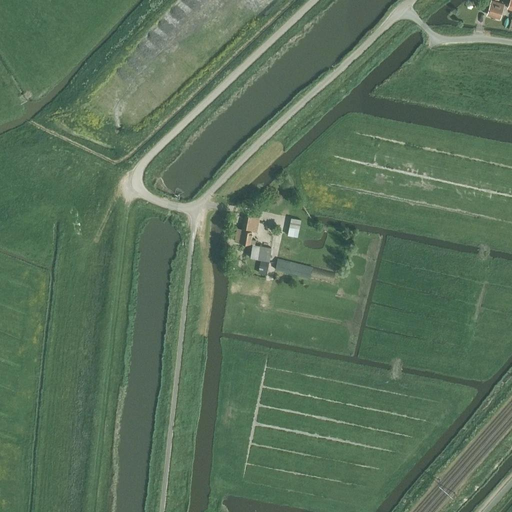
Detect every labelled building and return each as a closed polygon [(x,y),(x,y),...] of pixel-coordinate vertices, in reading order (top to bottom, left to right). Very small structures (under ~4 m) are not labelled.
[(500,18),(505,3),(493,0),(491,0),(487,14),(500,18)] [(249,244),(250,243),(252,244),(250,257),(261,259),(269,261),(272,247),(255,244),(256,239),(250,238),(252,231),(257,232),(259,217),(244,214),(242,228),(237,227),(234,241),(249,244)] [(287,235),(298,236),(298,237),(301,219),(291,217),(287,235)] [(344,274),(291,261),(277,258),(275,268),(342,284),(344,274)] [(269,261),(261,259),(259,272),(267,274),(269,261)]
